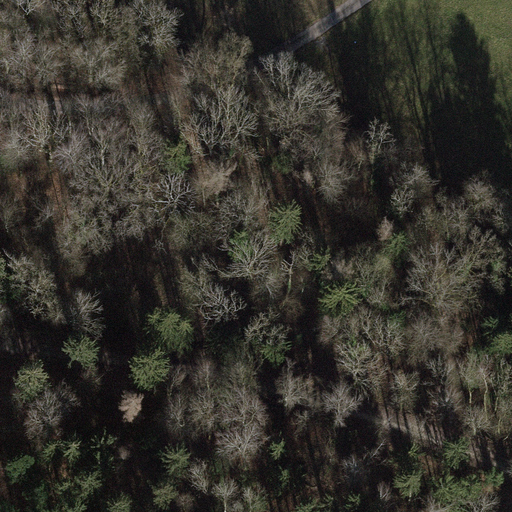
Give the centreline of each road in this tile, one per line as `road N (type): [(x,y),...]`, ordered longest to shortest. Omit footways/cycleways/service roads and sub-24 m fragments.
road 1 (track): [(511,468),(344,384),(169,357),(0,347)]
road 2 (unclassified): [(0,88),(88,100),(185,86),(351,0)]
road 3 (track): [(511,211),(393,145),(275,46)]
